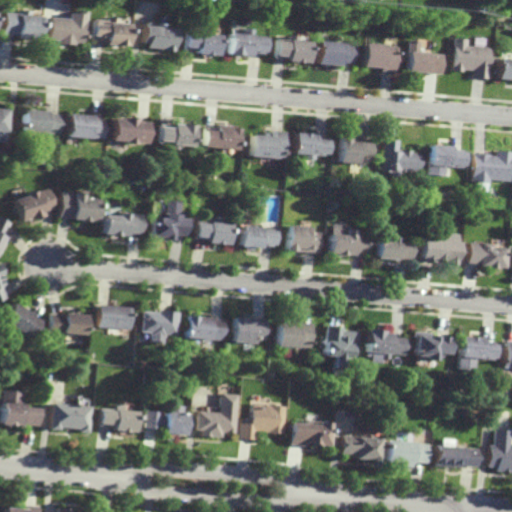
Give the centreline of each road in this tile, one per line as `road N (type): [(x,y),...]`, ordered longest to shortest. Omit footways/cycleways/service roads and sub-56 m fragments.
road 1 (residential): [(0,72),(511,118)]
road 2 (residential): [(46,265),(511,307)]
road 3 (residential): [(109,475),(156,491),(275,502),(322,494)]
road 4 (residential): [(322,494),(275,478),(157,468),(109,475)]
road 5 (residential): [(322,494),(511,509)]
